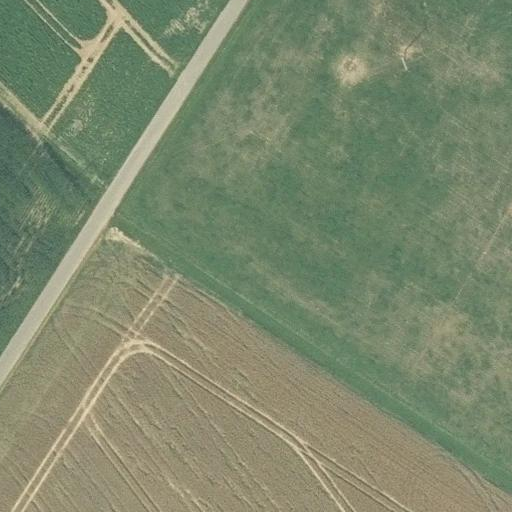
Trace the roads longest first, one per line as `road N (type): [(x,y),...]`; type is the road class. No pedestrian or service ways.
road 1 (unknown): [(511,479),(118,219),(261,0)]
road 2 (unclassified): [(240,0),(0,372)]
